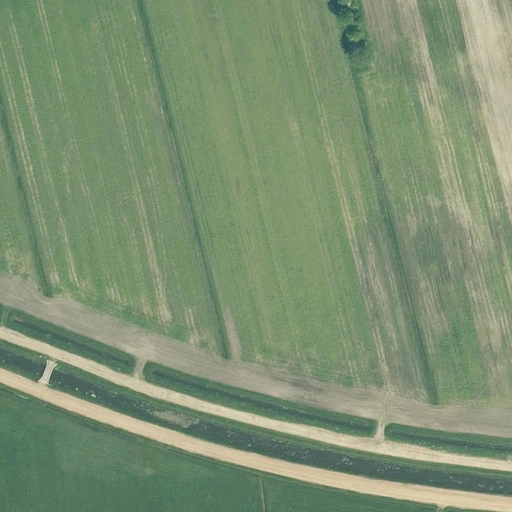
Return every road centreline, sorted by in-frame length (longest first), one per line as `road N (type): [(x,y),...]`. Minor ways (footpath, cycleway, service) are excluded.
road 1 (track): [(511,465),(211,406),(0,330)]
road 2 (track): [(0,373),(270,464),(511,503)]
